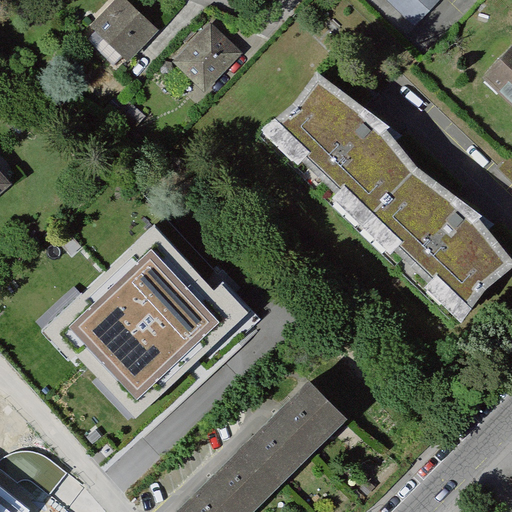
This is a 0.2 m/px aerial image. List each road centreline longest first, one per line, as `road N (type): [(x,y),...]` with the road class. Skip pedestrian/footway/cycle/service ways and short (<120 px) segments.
road 1 (secondary): [(415,511),(511,414)]
road 2 (unknown): [(0,322),(87,233)]
